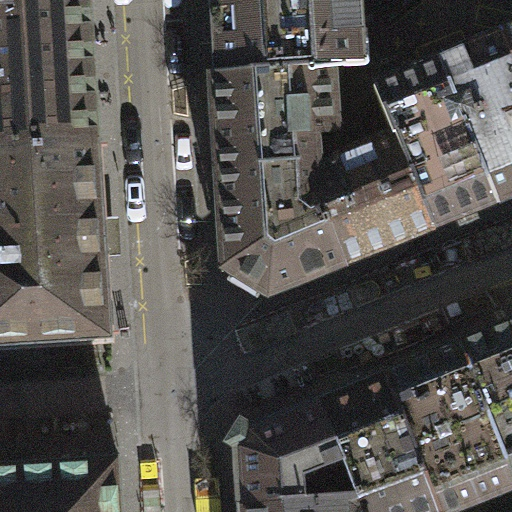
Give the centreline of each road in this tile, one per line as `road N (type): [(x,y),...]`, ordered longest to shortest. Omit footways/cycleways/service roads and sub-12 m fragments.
road 1 (residential): [(143,0),(171,387)]
road 2 (residential): [(511,251),(171,387)]
road 3 (residential): [(171,387),(178,511)]
